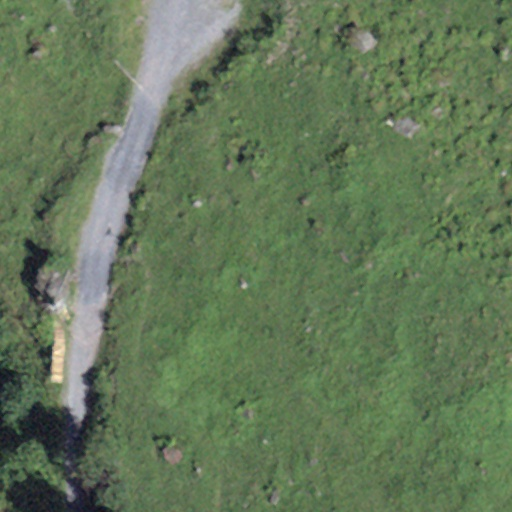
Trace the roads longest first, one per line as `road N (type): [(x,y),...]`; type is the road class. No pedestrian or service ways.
road 1 (track): [(176,0),(117,190),(82,345)]
road 2 (track): [(82,345),(69,511)]
